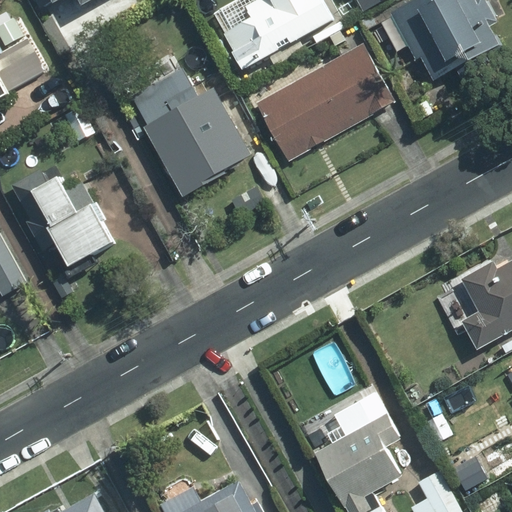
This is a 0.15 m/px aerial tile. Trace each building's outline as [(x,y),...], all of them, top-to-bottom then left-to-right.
[(100,0),(52,0),(63,21),(100,0)] [(231,35),(250,69),(339,19),(328,0),(266,0),(253,7),(260,19),(231,35)] [(360,0),(368,12),(387,0),(360,0)] [(479,0),(423,0),(397,14),(421,60),(427,56),(441,81),(462,69),(467,78),(496,62),(490,53),(505,45),(495,27),(503,22),(491,0),(480,0),(479,0)] [(374,15),(364,21),(368,30),(379,24),(374,15)] [(257,155),(220,90),(203,100),(187,70),(215,54),(194,17),(156,38),(168,60),(128,84),(192,198),(234,173),(232,170),(257,155)] [(0,102),(15,94),(13,90),(49,70),(33,41),(10,54),(0,36),(0,102)] [(368,45),(261,104),(292,160),(399,101),(368,45)] [(402,65),(396,54),(388,58),(394,69),(402,65)] [(429,102),(415,109),(421,121),(435,113),(429,102)] [(84,106),(68,115),(82,140),(98,131),(84,106)] [(37,220),(32,223),(49,252),(64,243),(78,268),(121,244),(88,185),(74,193),(66,178),(54,184),(46,170),(17,186),(37,220)] [(0,281),(8,296),(30,284),(0,231),(0,281)] [(471,324),(485,349),(511,333),(511,267),(503,272),(498,263),(468,280),(487,314),(471,324)] [(439,395),(414,407),(425,427),(449,415),(439,395)] [(392,417),(324,454),(354,511),(389,511),(379,493),(408,478),(392,448),(405,441),(392,417)] [(465,511),(443,472),(424,484),(433,500),(417,508),(418,511),(465,511)] [(170,511),(259,511),(243,483),(207,503),(199,489),(167,506),(170,511)] [(511,492),(509,486),(475,506),(479,511),(505,511),(511,508),(511,492)] [(108,511),(100,496),(71,511),(108,511)]
